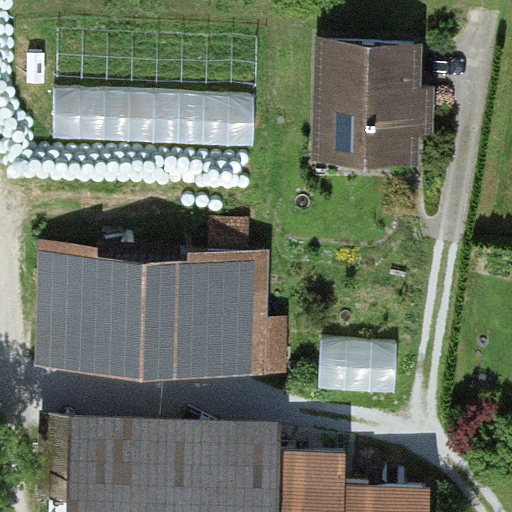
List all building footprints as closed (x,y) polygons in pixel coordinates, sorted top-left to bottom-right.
[(422,18),(316,20),(318,149),(424,146),(422,18)] [(258,206),(265,31),(65,23),(60,141),(64,141),(61,197),(258,206)] [(295,248),(41,244),(39,368),(293,372),(295,248)] [(327,388),(404,385),(402,333),(325,336),(327,388)] [(282,414),(55,412),(53,511),(424,511),(425,484),(348,483),(348,445),(282,444),(282,414)]
